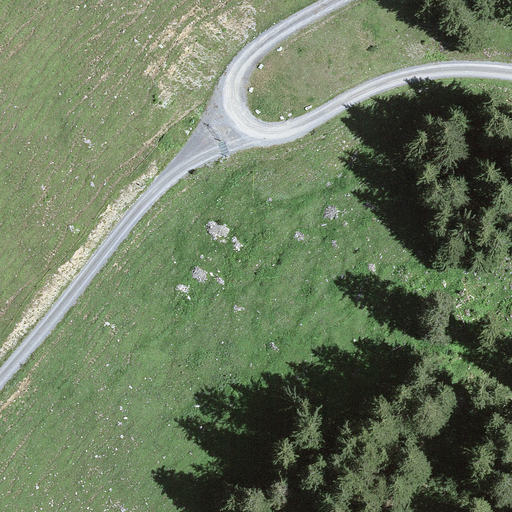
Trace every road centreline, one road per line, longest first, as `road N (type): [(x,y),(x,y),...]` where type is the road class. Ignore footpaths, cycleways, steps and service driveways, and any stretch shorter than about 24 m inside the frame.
road 1 (track): [(278,134),(208,154),(161,186),(0,378)]
road 2 (track): [(511,71),(403,77),(278,134)]
road 3 (track): [(278,134),(240,115),(232,93),(240,67),(263,41),(337,0)]
